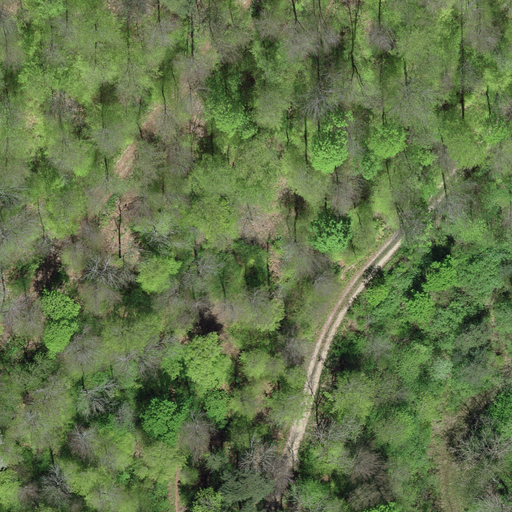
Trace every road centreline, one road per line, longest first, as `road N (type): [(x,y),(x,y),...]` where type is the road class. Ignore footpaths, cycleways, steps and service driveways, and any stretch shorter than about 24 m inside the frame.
road 1 (track): [(263,511),(347,290),(439,192),(496,147),(511,118)]
road 2 (track): [(0,333),(37,294),(244,0)]
